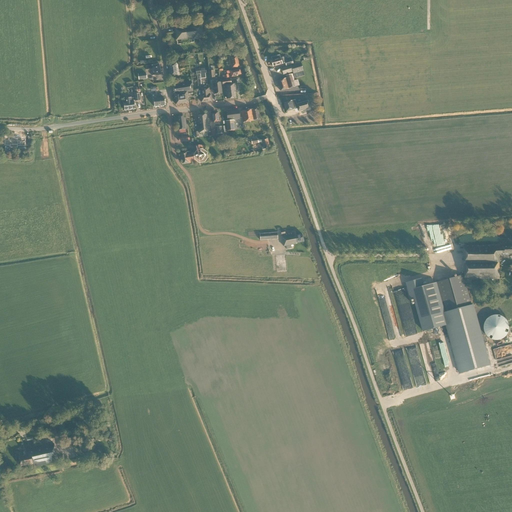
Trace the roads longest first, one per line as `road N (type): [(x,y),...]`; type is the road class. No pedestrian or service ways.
road 1 (unclassified): [(422,511),(270,95)]
road 2 (tertiary): [(169,110),(0,127)]
